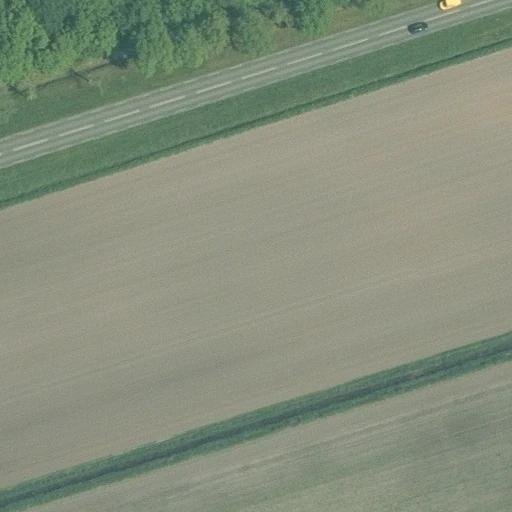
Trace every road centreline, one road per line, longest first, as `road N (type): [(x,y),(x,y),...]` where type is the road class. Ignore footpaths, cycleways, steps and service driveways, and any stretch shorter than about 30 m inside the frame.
road 1 (primary): [(0,157),(499,0)]
road 2 (track): [(0,56),(181,0)]
